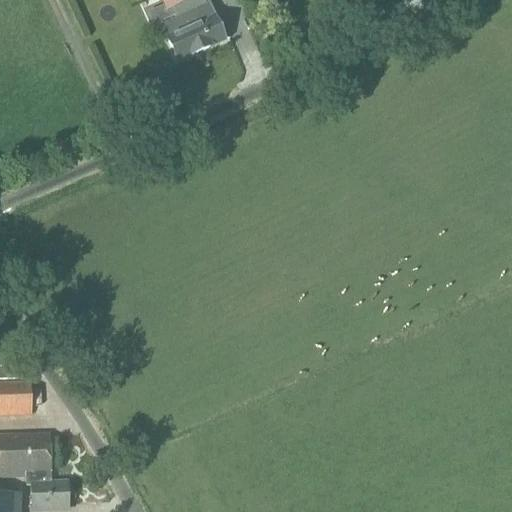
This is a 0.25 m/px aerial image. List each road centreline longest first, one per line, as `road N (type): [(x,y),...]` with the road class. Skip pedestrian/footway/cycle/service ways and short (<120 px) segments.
road 1 (unclassified): [(0,204),(459,0)]
road 2 (unclassified): [(133,511),(0,304)]
